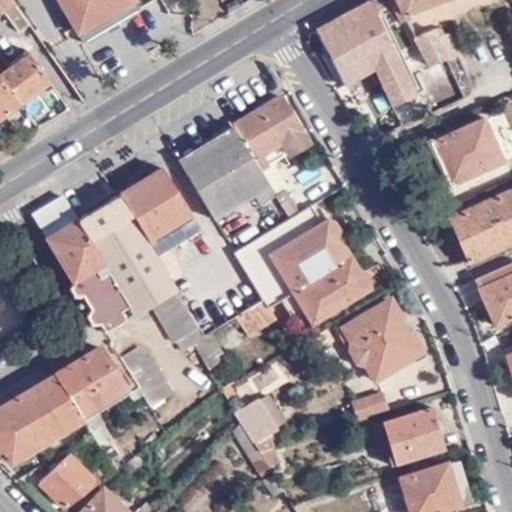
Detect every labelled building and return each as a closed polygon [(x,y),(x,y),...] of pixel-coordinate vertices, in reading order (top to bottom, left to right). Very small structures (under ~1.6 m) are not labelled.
[(19,31),(30,25),(11,0),(0,0),(0,115),(48,81),(25,48),(21,50),(25,55),(0,72),(0,13),(5,10),(19,31)] [(58,0),(83,40),(141,7),(136,0),(58,0)] [(368,0),(364,0),(315,27),(343,87),(375,72),(392,107),(414,97),(379,20),(385,17),(377,3),(371,6),(368,0)] [(385,0),(397,22),(402,19),(401,17),(391,0),(385,0)] [(391,0),(401,17),(443,0),(391,0)] [(428,69),(443,62),(428,32),(412,39),(428,69)] [(234,127),(262,171),(311,142),(283,98),(234,127)] [(503,162),(483,117),(429,142),(449,186),(503,162)] [(213,220),(271,185),(262,171),(234,127),(177,162),(213,220)] [(314,162),(295,174),(302,187),(322,175),(314,162)] [(161,167),(120,192),(148,238),(189,212),(161,167)] [(511,189),(448,218),(468,264),(511,243),(511,189)] [(134,315),(153,303),(175,290),(178,288),(174,280),(157,253),(148,238),(120,192),(75,220),(102,263),(129,306),(134,315)] [(75,220),(60,196),(30,214),(45,238),(75,220)] [(247,275),(262,301),(268,308),(280,302),(298,331),(369,287),(328,218),(319,224),(308,207),(233,253),(247,275)] [(75,220),(45,238),(71,281),(102,263),(75,220)] [(157,253),(174,280),(217,254),(199,227),(157,253)] [(511,262),(474,280),(481,295),(511,281),(511,262)] [(106,333),(128,319),(122,311),(129,306),(102,263),(71,282),(106,333)] [(204,338),(209,333),(262,301),(247,275),(234,283),(235,286),(190,314),(204,338)] [(511,281),(481,295),(496,327),(511,319),(511,281)] [(187,348),(193,345),(204,338),(190,314),(175,290),(153,303),(176,341),(178,340),(184,350),(188,348),(187,348)] [(423,355),(389,299),(342,328),(352,344),(350,348),(361,367),(366,367),(377,384),(423,355)] [(193,345),(209,370),(219,364),(216,359),(222,355),(209,333),(204,338),(193,345)] [(129,389),(101,344),(55,372),(83,418),(94,412),(129,389)] [(143,396),(166,381),(151,355),(146,358),(139,347),(121,359),(143,396)] [(83,418),(55,372),(0,404),(0,456),(9,465),(83,418)] [(143,396),(150,408),(174,394),(166,381),(143,396)] [(357,421),(386,411),(381,394),(352,403),(357,421)] [(264,398),(259,402),(274,428),(279,424),(264,398)] [(257,399),(235,413),(240,422),(260,454),(273,447),(267,437),(275,432),(274,428),(259,402),(257,399)] [(431,407),(383,422),(392,455),(394,462),(445,448),(441,435),(443,431),(441,422),(435,419),(431,407)] [(112,440),(94,412),(83,418),(94,435),(100,447),(112,440)] [(260,454),(240,422),(231,432),(260,477),(270,470),(260,454)] [(392,455),(383,422),(373,424),(382,458),(392,455)] [(111,476),(116,472),(100,447),(94,435),(86,440),(108,477),(111,476)] [(273,447),(260,454),(270,470),(281,462),(273,447)] [(39,486),(65,511),(99,485),(71,457),(39,486)] [(462,460),(449,464),(456,489),(469,486),(462,460)] [(136,470),(129,461),(116,472),(111,476),(118,483),(136,470)] [(456,489),(449,464),(402,478),(412,511),(434,511),(474,500),(469,486),(456,489)] [(282,490),(271,471),(262,479),(273,497),(282,490)] [(154,511),(155,511),(146,504),(137,511),(128,511),(105,490),(84,511),(154,511)]
